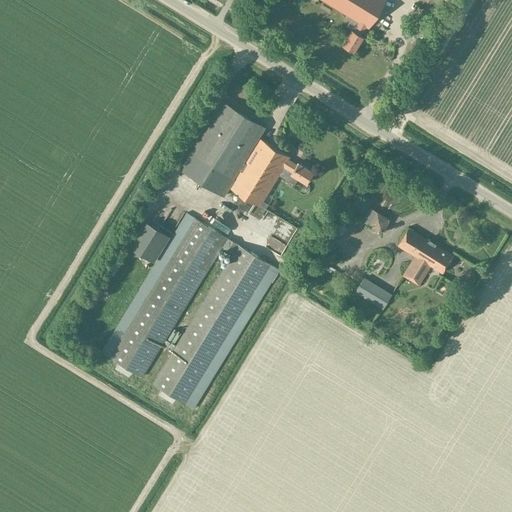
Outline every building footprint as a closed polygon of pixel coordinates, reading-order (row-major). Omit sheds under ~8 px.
[(368,27),(384,0),(323,0),(358,21),(353,30),(351,29),(342,44),(353,51),(363,36),(360,34),(366,26),(368,27)] [(431,18),(442,0),(426,0),(420,11),(431,18)] [(417,30),(422,20),(416,17),(411,27),(417,30)] [(222,99),(190,151),(232,177),(238,169),(240,170),(244,162),(243,161),(264,126),(222,99)] [(306,182),(313,171),(297,162),(296,164),(287,158),(289,156),(259,138),(244,162),(240,170),(229,186),(259,204),(283,166),(291,171),(290,173),(306,182)] [(149,214),(176,229),(184,215),(157,200),(161,193),(154,190),(147,203),(153,206),(149,214)] [(389,218),(375,211),(368,207),(360,220),(381,232),(389,218)] [(184,402),(269,263),(195,217),(109,356),(118,362),(114,368),(129,377),(132,370),(141,376),(221,245),(233,252),(152,383),(162,389),(158,394),(172,403),(175,397),(184,402)] [(242,220),(229,222),(231,233),(244,230),(242,220)] [(441,271),(451,254),(407,226),(397,243),(414,254),(402,274),(417,283),(429,264),(441,271)] [(149,231),(131,266),(152,277),(170,242),(149,231)] [(363,276),(354,290),(382,307),(390,293),(363,276)]
